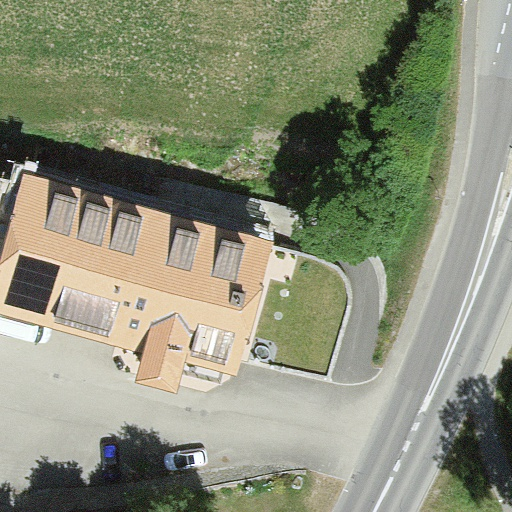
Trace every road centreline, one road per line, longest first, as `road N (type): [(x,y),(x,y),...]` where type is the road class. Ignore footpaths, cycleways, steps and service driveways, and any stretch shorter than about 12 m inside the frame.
road 1 (unknown): [(401,450),(306,429),(210,426),(0,390)]
road 2 (tertiary): [(372,511),(473,288),(511,175)]
road 3 (track): [(436,375),(475,404),(511,510)]
